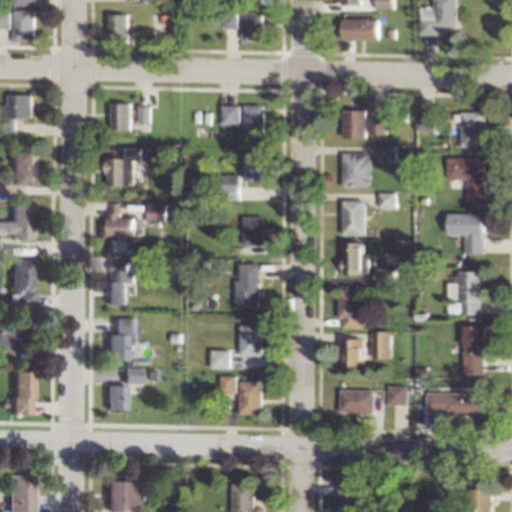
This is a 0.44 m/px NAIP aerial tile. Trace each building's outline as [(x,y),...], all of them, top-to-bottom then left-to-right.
[(393,10),(392,0),(375,0),(376,10),(393,10)] [(456,0),(434,0),(434,7),(420,7),(420,35),(438,35),(438,29),(456,29),(456,0)] [(0,29),(9,29),(9,11),(0,10),(0,29)] [(13,10),(14,42),(34,41),(34,10),(13,10)] [(237,28),(237,13),(223,13),(223,28),(237,28)] [(242,13),(242,41),(262,40),(262,13),(242,13)] [(107,41),(127,41),(127,15),(108,15),(107,41)] [(377,19),(341,19),(341,40),(377,40),(377,19)] [(31,94),(7,94),(7,105),(0,104),(0,137),(14,138),(14,118),(31,118),(31,94)] [(130,104),(110,104),(110,130),(130,130),(130,104)] [(242,136),(263,137),(264,106),(243,105),(242,136)] [(137,123),(149,123),(149,106),(137,106),(137,123)] [(239,106),(221,106),(221,125),(239,125),(239,106)] [(365,110),(342,110),(343,139),(365,138),(365,110)] [(462,146),(485,146),(484,112),(461,112),(462,146)] [(415,131),(434,131),(433,114),(415,114),(415,131)] [(386,134),(386,117),(368,117),(369,135),(386,134)] [(395,162),(395,145),(377,145),(376,161),(395,162)] [(105,185),(133,185),(134,159),(142,160),(142,148),(124,147),(124,159),(106,158),(105,185)] [(12,184),(33,184),(33,154),(12,153),(12,184)] [(369,188),(369,153),(342,153),(342,188),(369,188)] [(244,181),(263,181),(262,155),(243,155),(244,181)] [(484,157),(447,158),(448,179),(467,179),(468,202),(485,201),(484,157)] [(239,194),(238,175),(225,175),(226,194),(239,194)] [(395,193),(379,193),(379,208),(395,208),(395,193)] [(364,235),(365,201),(343,200),(342,235),(364,235)] [(148,223),(167,223),(167,204),(148,203),(148,223)] [(0,232),(12,233),(11,238),(30,238),(30,205),(12,205),(11,221),(0,220),(0,232)] [(484,214),(448,213),(448,234),(464,234),(464,253),(484,253),(484,214)] [(103,238),(134,239),(135,217),(119,217),(120,214),(108,214),(108,224),(103,224),(103,238)] [(263,216),(242,217),(243,246),(264,246),(263,216)] [(343,274),(368,274),(367,254),(363,254),(363,243),(342,243),(343,274)] [(31,305),(33,261),(11,260),(10,295),(15,295),(15,305),(31,305)] [(107,305),(127,305),(127,285),(137,285),(137,277),(152,277),(152,260),(112,260),(112,272),(107,272),(107,305)] [(259,264),(239,264),(239,280),(236,280),(236,307),(259,307),(259,264)] [(395,268),(375,267),(374,284),(395,284),(395,268)] [(448,282),(448,301),(449,301),(448,314),(482,314),(482,272),(457,271),(457,282),(448,282)] [(338,289),(339,320),(342,320),(343,329),(363,329),(362,289),(338,289)] [(128,360),(127,336),(136,336),(136,318),(114,318),(114,334),(107,334),(107,360),(128,360)] [(262,325),(240,325),(239,357),(261,358),(262,325)] [(485,326),(463,326),(463,373),(484,374),(485,326)] [(24,350),(24,329),(0,329),(0,359),(9,359),(8,350),(24,350)] [(390,358),(390,331),(372,332),(372,358),(390,358)] [(341,368),(363,368),(364,340),(341,339),(341,368)] [(210,368),(229,369),(230,350),(211,349),(210,368)] [(140,369),(123,369),(123,384),(140,384),(140,369)] [(33,371),(12,372),(12,414),(30,414),(30,398),(34,398),(33,371)] [(236,393),(237,376),(220,375),(220,393),(236,393)] [(240,415),(261,415),(261,381),(240,382),(240,415)] [(125,410),(126,385),(107,385),(106,409),(125,410)] [(388,405),(407,405),(407,386),(388,386),(388,405)] [(373,414),(374,391),(340,390),(340,413),(373,414)] [(426,414),(484,415),(484,394),(427,393),(426,414)] [(8,511),(33,511),(33,475),(8,475),(8,511)] [(137,481),(106,481),(106,511),(125,511),(125,505),(136,505),(135,511),(158,511),(159,503),(137,503),(137,481)] [(340,497),(340,511),(360,511),(360,482),(335,482),(336,497),(340,497)] [(253,484),(232,484),(231,511),(259,511),(260,511),(253,510),(253,484)] [(491,511),(491,489),(471,489),(471,511),(491,511)]
